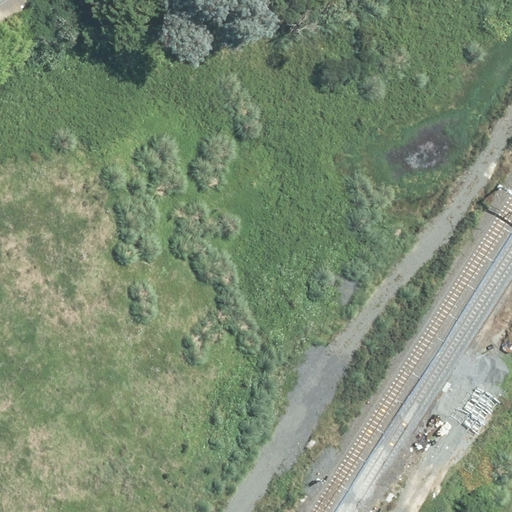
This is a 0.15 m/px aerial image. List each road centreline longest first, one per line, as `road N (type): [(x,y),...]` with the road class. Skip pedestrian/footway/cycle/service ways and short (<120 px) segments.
road 1 (track): [(511,102),(268,436),(222,511)]
road 2 (track): [(511,328),(396,511)]
